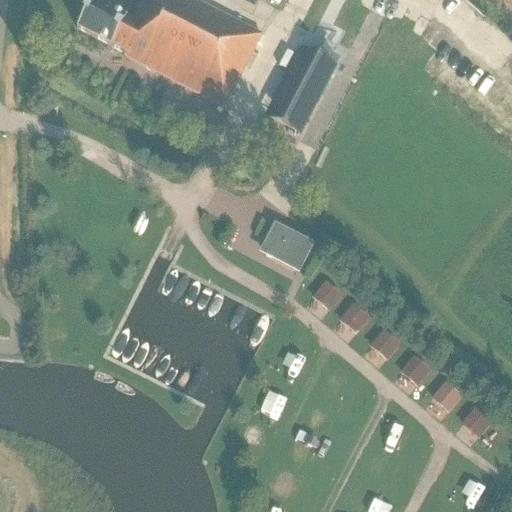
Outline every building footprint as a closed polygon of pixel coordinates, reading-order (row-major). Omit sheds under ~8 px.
[(261,37),(191,0),(145,0),(146,0),(145,0),(144,0),(133,23),(91,1),(76,29),(125,55),(124,58),(224,110),(261,37)] [(336,68),(300,49),(281,86),(317,105),(336,68)] [(304,264),(312,248),(273,227),(264,243),(270,246),(264,257),(292,272),(298,261),(304,264)] [(328,315),(343,298),(325,283),(311,300),(328,315)] [(355,338),(369,321),(352,306),(338,323),(355,338)] [(386,364),(400,347),(382,332),(368,349),(386,364)] [(416,390),(431,373),(413,358),(398,376),(416,390)] [(448,416),(462,399),(444,385),(430,402),(448,416)] [(478,442),(492,425),(474,410),(460,427),(478,442)]
